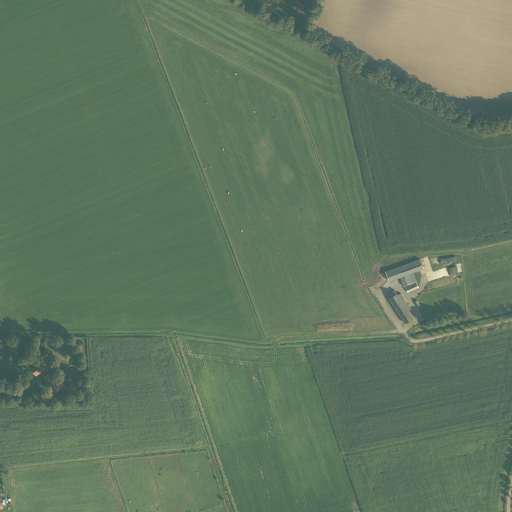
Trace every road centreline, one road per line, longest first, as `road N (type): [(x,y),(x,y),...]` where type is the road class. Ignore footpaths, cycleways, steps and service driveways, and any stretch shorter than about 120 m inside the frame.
road 1 (track): [(0,468),(207,448),(229,511)]
road 2 (track): [(288,94),(308,218),(370,286)]
road 3 (track): [(268,342),(402,331)]
